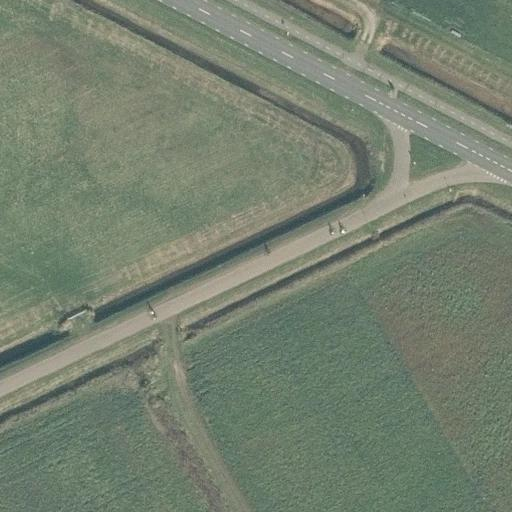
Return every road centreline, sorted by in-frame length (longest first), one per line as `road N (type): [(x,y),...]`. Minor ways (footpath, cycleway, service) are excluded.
road 1 (unclassified): [(0,394),(386,212)]
road 2 (tertiary): [(394,114),(174,0)]
road 3 (unclassified): [(386,212),(475,174),(506,172)]
road 4 (tertiary): [(506,172),(394,114)]
